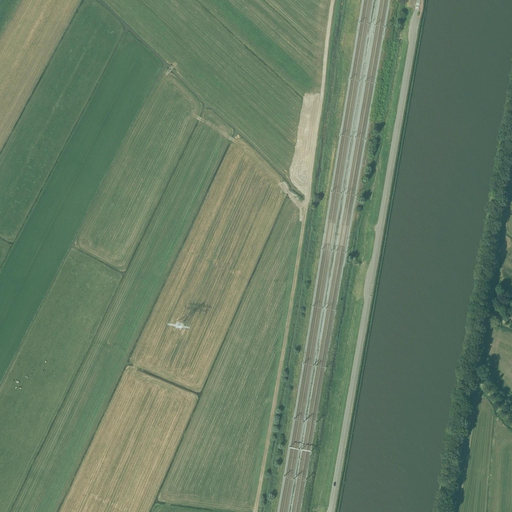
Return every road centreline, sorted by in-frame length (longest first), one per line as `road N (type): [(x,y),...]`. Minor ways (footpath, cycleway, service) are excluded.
road 1 (tertiary): [(329,511),(418,0)]
road 2 (track): [(332,0),(254,511)]
road 3 (unclassified): [(511,108),(441,511)]
road 4 (track): [(165,74),(197,117),(233,140),(305,210)]
